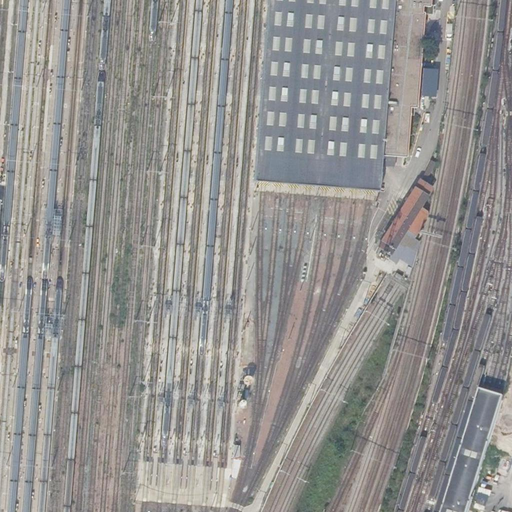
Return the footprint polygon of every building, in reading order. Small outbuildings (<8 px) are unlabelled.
[(268,0),(254,183),(263,184),(281,185),(294,186),(309,188),(326,189),(341,190),(356,191),(370,192),(380,193),(382,157),(407,158),(411,108),(418,110),(425,15),(423,15),(424,7),(431,8),(431,0),(268,0)] [(424,67),(423,95),(438,95),(439,68),(424,67)] [(426,185),(419,181),(415,187),(422,191),(426,185)] [(397,244),(427,196),(415,188),(384,237),(385,237),(383,241),(393,248),(396,244),(397,244)] [(488,388),(480,386),(441,511),(466,511),(503,392),(498,391),(488,388)]
